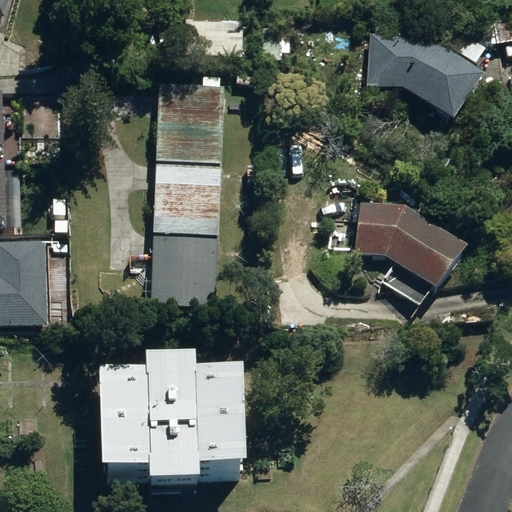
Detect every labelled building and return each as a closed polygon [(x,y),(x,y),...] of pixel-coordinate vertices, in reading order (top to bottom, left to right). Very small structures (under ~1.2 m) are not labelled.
[(17,0),(0,0),(0,22),(11,25),(17,0)] [(511,21),(496,22),(496,47),(511,46),(511,21)] [(244,25),(191,23),(189,59),(243,61),(244,25)] [(271,40),(252,40),(252,58),(266,58),(266,65),(285,65),(285,57),(294,57),(294,42),(287,42),(287,33),(271,33),(271,40)] [(490,55),(463,39),(454,54),(481,70),(490,55)] [(427,41),(374,40),(372,93),(412,94),(462,127),(493,81),(427,41)] [(229,91),(163,88),(155,315),(221,318),(229,91)] [(0,161),(12,161),(10,98),(0,98),(0,161)] [(0,233),(15,233),(13,171),(0,171),(0,233)] [(327,225),(358,226),(358,201),(328,201),(327,225)] [(411,210),(364,205),(357,258),(391,261),(399,267),(387,287),(427,312),(439,292),(445,295),(477,251),(411,210)] [(0,331),(54,329),(50,244),(0,246),(0,331)] [(148,379),(110,381),(110,388),(106,388),(109,485),(158,484),(158,493),(213,492),(213,482),(241,481),(247,476),(260,474),(255,376),(208,378),(207,364),(157,365),(157,372),(148,379)]
